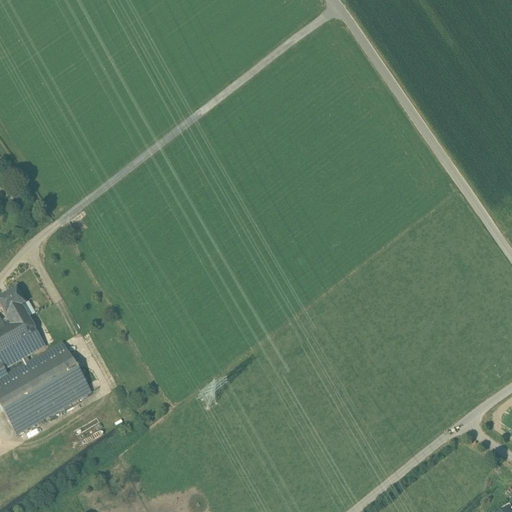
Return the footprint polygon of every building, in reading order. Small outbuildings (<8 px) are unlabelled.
[(16,289),(0,298),(0,308),(5,316),(21,307),(25,305),(16,289)] [(29,304),(26,304),(25,305),(21,307),(28,319),(33,316),(30,310),(31,308),(29,304)] [(0,327),(0,356),(14,348),(17,347),(37,335),(38,335),(28,319),(21,307),(5,316),(8,322),(0,327)] [(37,335),(17,347),(14,348),(21,361),(26,358),(45,347),(37,335)] [(62,344),(29,363),(7,376),(0,379),(0,408),(16,436),(90,393),(62,344)] [(14,348),(0,356),(0,364),(4,371),(21,361),(14,348)] [(21,361),(4,371),(6,376),(7,376),(29,363),(26,358),(21,361)]
